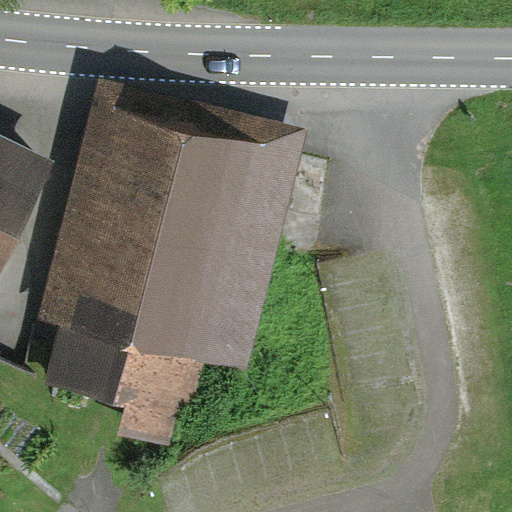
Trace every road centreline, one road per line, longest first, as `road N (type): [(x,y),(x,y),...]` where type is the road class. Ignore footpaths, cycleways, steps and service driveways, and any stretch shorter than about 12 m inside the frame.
road 1 (primary): [(0,39),(263,56),(511,58)]
road 2 (unknown): [(11,329),(87,46)]
